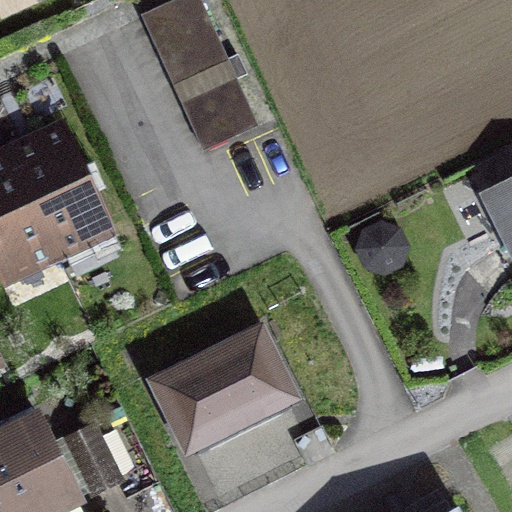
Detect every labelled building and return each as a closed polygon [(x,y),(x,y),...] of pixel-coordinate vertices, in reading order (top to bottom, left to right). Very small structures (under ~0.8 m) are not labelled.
[(176,0),(142,15),(174,85),(226,61),(198,0),(176,0)] [(234,79),(182,103),(203,150),(255,126),(234,79)] [(12,156),(57,251),(106,228),(61,133),(12,156)] [(57,251),(12,156),(0,161),(0,260),(6,274),(57,251)] [(511,186),(491,197),(511,240),(511,186)] [(258,337),(161,385),(190,443),(287,395),(258,337)] [(39,417),(0,436),(0,511),(49,511),(79,498),(39,417)] [(118,479),(93,428),(67,440),(92,491),(118,479)]
